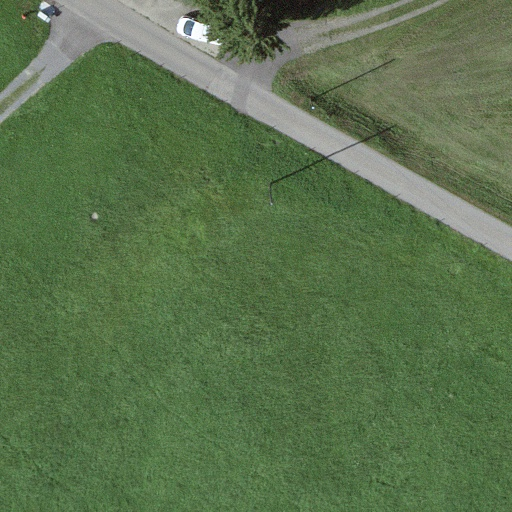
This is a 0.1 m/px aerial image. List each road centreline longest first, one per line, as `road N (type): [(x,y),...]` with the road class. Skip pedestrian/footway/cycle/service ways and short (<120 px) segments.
road 1 (residential): [(84,0),(511,243)]
road 2 (track): [(430,0),(198,70)]
